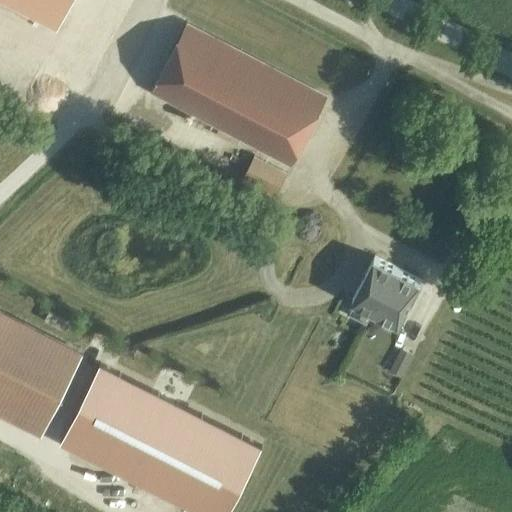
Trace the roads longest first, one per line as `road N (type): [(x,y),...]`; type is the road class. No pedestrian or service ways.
road 1 (unclassified): [(511,67),(384,0)]
road 2 (unclassified): [(511,88),(435,72),(377,42)]
